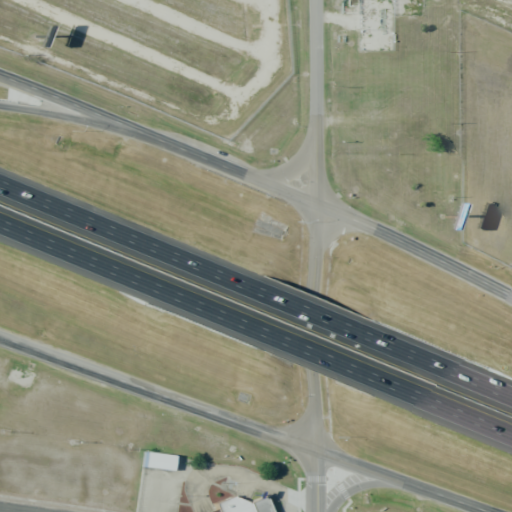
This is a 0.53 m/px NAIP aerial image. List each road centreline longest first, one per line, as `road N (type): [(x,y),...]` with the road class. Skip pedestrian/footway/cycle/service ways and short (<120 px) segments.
road 1 (secondary): [(0,336),(488,511)]
road 2 (tertiary): [(314,0),(315,511)]
road 3 (secondary): [(316,204),(0,81)]
road 4 (motorway): [(0,224),(266,336)]
road 5 (motorway): [(266,290),(0,178)]
road 6 (secondary): [(511,298),(316,204)]
road 7 (motorway): [(266,336),(396,391)]
road 8 (motorway): [(393,343),(266,290)]
road 9 (motorway): [(132,129),(0,103)]
road 10 (motorway): [(511,392),(393,343)]
road 11 (motorway): [(396,391),(511,439)]
